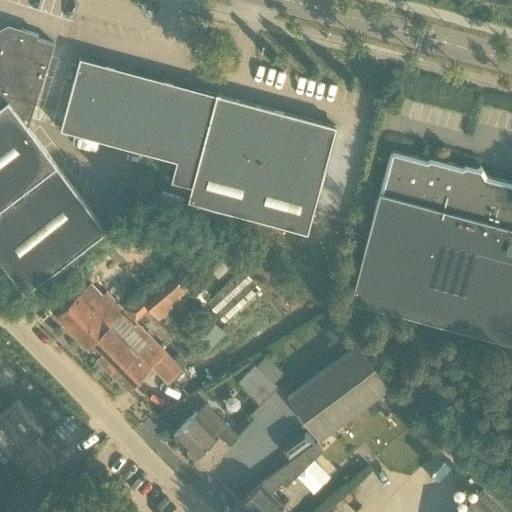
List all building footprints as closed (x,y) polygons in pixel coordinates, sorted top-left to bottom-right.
[(0,257),(25,291),(106,229),(28,127),(36,104),(55,44),(37,38),(39,34),(22,29),(21,32),(9,29),(1,33),(0,36),(0,257)] [(184,183),(209,92),(81,57),(61,129),(177,160),(172,180),(184,183)] [(209,92),(184,183),(192,186),(188,200),(308,232),(337,127),(220,95),(221,94),(217,93),(216,94),(209,92)] [(351,300),(511,342),(511,182),(487,176),(481,165),(477,167),(466,164),(462,166),(430,158),(427,159),(394,151),(391,153),(351,300)] [(183,369),(136,321),(146,311),(162,327),(171,318),(174,321),(182,313),(180,311),(186,305),(181,300),(182,298),(180,296),(190,287),(182,279),(207,254),(198,245),(164,275),(163,274),(123,310),(87,346),(129,388),(152,366),(168,383),(183,369)] [(245,269),(208,301),(225,320),(261,288),(245,269)] [(190,288),(204,303),(213,295),(199,280),(190,288)] [(87,346),(123,310),(95,281),(80,295),(58,315),(87,346)] [(184,329),(201,345),(206,340),(209,343),(223,330),(208,315),(196,327),(191,322),(184,329)] [(359,344),(288,396),(319,438),(390,385),(359,344)] [(280,372),(268,360),(266,359),(255,365),(239,381),(261,403),(277,386),(271,381),(280,372)] [(17,400),(0,414),(0,440),(31,477),(55,456),(37,435),(43,430),(40,426),(38,428),(32,422),(34,420),(17,400)] [(206,404),(197,412),(174,434),(208,468),(230,446),(230,445),(239,437),(223,420),(206,404)] [(286,486),(324,449),(318,441),(305,451),(305,450),(261,482),(241,502),(250,511),(277,511),(284,505),(271,493),(282,482),(286,486)] [(503,511),(481,490),(459,511),(503,511)]
